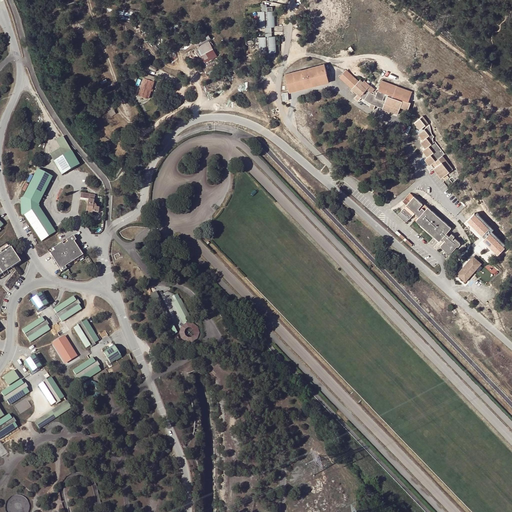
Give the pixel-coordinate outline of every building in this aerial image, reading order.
[(258,12),(259,28),(266,27),(266,25),(268,25),(268,27),(275,27),(274,11),(273,11),(273,7),(267,7),(268,11),(268,14),(265,14),(265,11),(263,11),(258,12)] [(209,35),(195,42),(197,46),(211,39),(209,35)] [(260,37),(260,53),(265,53),(267,53),(267,50),(270,50),(270,53),(270,57),(276,57),(275,52),(277,52),(276,36),(269,37),(269,39),(267,39),(267,37),(260,37)] [(210,42),(198,48),(205,61),(217,55),(210,42)] [(290,93),(322,85),(320,77),(328,75),(325,65),(285,75),(290,93)] [(353,88),(359,82),(347,71),(341,77),(353,88)] [(328,75),(320,77),(322,85),(330,83),(328,75)] [(144,77),(138,95),(143,97),(148,79),(144,77)] [(363,82),(361,79),(359,82),(353,88),(352,89),(361,97),(371,103),(369,107),(374,109),(375,105),(382,108),(382,110),(389,113),(390,111),(398,114),(400,107),(407,110),(410,102),(378,90),(377,94),(371,92),(367,89),(370,85),(365,80),(363,82)] [(444,181),(449,187),(458,180),(451,170),(453,168),(443,155),(444,154),(435,142),(434,143),(432,138),(434,137),(431,134),(430,125),(423,116),(415,123),(421,131),(418,133),(423,140),(420,142),(425,148),(422,151),(427,157),(424,159),(430,166),(432,163),(435,167),(434,168),(442,178),(443,177),(445,179),(444,181)] [(80,165),(72,152),(54,162),(62,175),(80,165)] [(53,177),(38,170),(24,198),(21,198),(22,215),(25,215),(42,242),(56,232),(39,207),(38,206),(39,204),(53,177)] [(406,205),(414,197),(409,193),(402,201),(406,205)] [(95,195),(90,194),(86,216),(92,217),(93,212),(99,213),(100,207),(97,207),(97,206),(96,205),(94,204),(95,195)] [(422,203),(414,197),(406,205),(401,211),(409,218),(415,212),(419,216),(416,220),(440,241),(443,237),(446,240),(441,246),(447,251),(446,252),(448,254),(450,254),(457,245),(458,246),(460,244),(455,239),(454,240),(453,239),(454,237),(452,234),(449,236),(446,234),(451,228),(427,207),(427,208),(425,210),(422,208),(420,210),(418,209),(422,203)] [(475,214),(467,222),(482,237),(489,230),(475,214)] [(490,234),(482,241),(497,256),(505,249),(490,234)] [(74,241),(76,240),(73,236),(62,243),(64,245),(55,251),(50,254),(62,272),(67,269),(65,267),(83,255),(77,246),(74,241)] [(0,275),(20,262),(11,248),(0,255),(0,275)] [(459,276),(475,258),(472,257),(458,275),(459,276)] [(475,258),(459,276),(465,281),(481,264),(475,258)] [(50,303),(43,292),(32,299),(39,310),(50,303)] [(172,296),(183,324),(179,326),(186,344),(199,338),(181,293),(172,296)] [(79,305),(77,301),(74,296),(54,309),(57,314),(60,318),(62,322),(82,309),(79,305)] [(153,301),(167,327),(171,325),(158,298),(153,301)] [(48,326),(45,321),(42,317),(22,330),(30,342),(50,330),(48,326)] [(87,320),(82,323),(78,326),(74,328),(86,348),(91,345),(95,343),(99,340),(87,320)] [(66,335),(52,342),(65,364),(78,356),(66,335)] [(122,358),(115,347),(104,354),(111,365),(122,358)] [(42,366),(35,355),(25,362),(32,373),(42,366)] [(98,366),(96,362),(93,358),(73,371),(76,375),(79,379),(82,384),(101,371),(98,366)] [(52,378),(47,381),(43,383),(39,386),(51,405),(56,402),(60,400),(64,397),(52,378)] [(26,388),(24,384),(21,380),(1,392),(4,397),(7,401),(9,405),(29,392),(26,388)] [(39,428),(73,409),(68,401),(34,420),(39,428)] [(15,423),(12,419),(9,415),(0,420),(0,438),(18,427),(15,423)]
